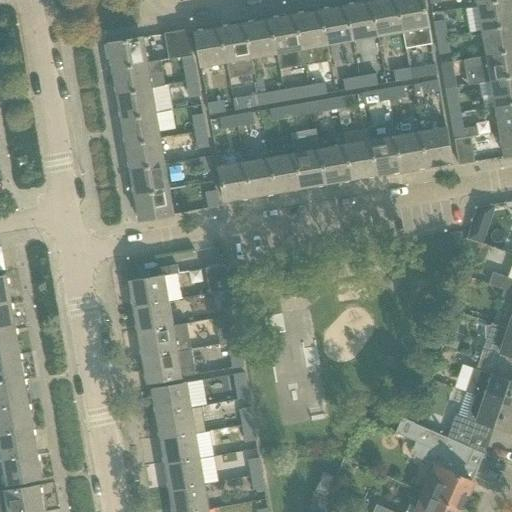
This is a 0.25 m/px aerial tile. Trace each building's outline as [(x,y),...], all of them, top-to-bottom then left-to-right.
[(397,0),(378,0),(371,1),(378,36),(402,32),(403,32),(397,0)] [(423,0),(397,0),(403,32),(402,32),(405,49),(406,49),(431,45),(428,27),(426,12),(423,0)] [(511,0),(507,0),(477,5),(482,31),(511,25),(511,0)] [(371,1),(346,6),(352,41),(378,36),(371,1)] [(482,31),(477,5),(465,7),(470,33),(482,31)] [(346,6),(321,10),(327,45),(352,41),(346,6)] [(321,10),(296,14),(302,50),(305,65),(330,61),(327,45),(321,10)] [(296,14),(270,19),(277,54),(279,70),(305,65),(296,14)] [(270,19),(245,23),(251,58),(277,54),(270,19)] [(444,20),(433,22),(436,38),(447,36),(444,20)] [(245,23),(220,28),(226,63),(229,78),(254,74),(251,58),(245,23)] [(511,25),(482,31),(486,56),(511,51),(511,25)] [(220,28),(194,32),(198,52),(200,67),(226,63),(220,28)] [(188,29),(164,33),(169,60),(192,56),(188,29)] [(447,36),(436,38),(439,54),(450,53),(447,36)] [(108,43),(112,69),(147,63),(143,37),(108,43)] [(469,85),(477,83),(511,77),(511,51),(486,56),(464,60),(469,85)] [(112,69),(117,94),(152,88),(164,86),(159,61),(147,63),(112,69)] [(194,62),(182,64),(185,82),(198,80),(194,62)] [(440,64),(445,89),(457,87),(453,62),(440,64)] [(434,63),(409,68),(411,80),(436,76),(434,63)] [(411,80),(409,68),(392,70),(394,83),(411,80)] [(375,74),(359,77),(361,89),(377,86),(375,74)] [(361,89),(359,77),(341,80),(344,92),(361,89)] [(495,106),(511,103),(511,77),(477,83),(481,108),(495,106)] [(198,80),(185,82),(188,98),(200,96),(198,80)] [(421,83),(423,94),(440,92),(438,80),(421,83)] [(324,83),(308,86),(310,97),(326,95),(324,83)] [(308,86),(284,90),(286,102),(310,97),(308,86)] [(403,86),(387,89),(389,101),(405,98),(403,86)] [(457,87),(445,89),(449,114),(461,112),(457,87)] [(117,94),(121,119),(156,113),(152,88),(117,94)] [(387,89),(361,93),(364,105),(377,103),(389,101),(387,89)] [(276,91),(258,94),(260,106),(278,103),(276,91)] [(260,106),(258,94),(232,99),(235,111),(260,106)] [(353,94),(336,97),(338,109),(355,106),(353,94)] [(321,112),(330,111),(338,109),(336,98),(319,101),(321,112)] [(223,101),(207,104),(209,114),(225,112),(223,101)] [(301,103),(286,106),(288,118),(303,115),(301,103)] [(511,103),(495,106),(499,132),(511,129),(511,103)] [(288,118),(286,106),(269,109),(271,121),(288,118)] [(252,112),(235,115),(238,127),(254,125),(252,112)] [(449,114),(453,140),(454,140),(465,138),(470,137),(478,136),(477,127),(463,129),(462,121),(460,112),(449,114)] [(121,119),(125,145),(160,139),(156,113),(121,119)] [(203,115),(191,117),(194,133),(205,131),(203,115)] [(235,115),(219,118),(221,130),(238,127),(235,115)] [(393,123),(368,128),(370,141),(395,136),(393,123)] [(316,128),(290,132),(294,154),(300,189),(326,185),(319,150),(317,137),(316,128)] [(368,128),(342,132),(345,145),(370,141),(368,128)] [(446,128),(420,132),(426,167),(452,163),(449,143),(446,128)] [(511,129),(499,132),(504,158),(511,156),(511,129)] [(205,131),(194,133),(197,149),(208,147),(205,131)] [(317,137),(319,150),(345,145),(342,132),(317,137)] [(420,132),(395,136),(401,172),(426,167),(420,132)] [(395,136),(370,141),(376,176),(401,172),(395,136)] [(465,138),(454,140),(458,166),(475,163),(470,137),(465,138)] [(125,145),(130,170),(165,164),(160,139),(125,145)] [(370,141),(345,145),(351,180),(376,176),(370,141)] [(345,145),(319,150),(326,185),(351,180),(345,145)] [(294,154),(269,158),(275,194),(300,189),(294,154)] [(210,157),(198,159),(201,173),(212,171),(213,171),(211,157),(210,157)] [(269,158),(244,163),(250,198),(275,194),(269,158)] [(244,163),(218,167),(221,183),(224,202),(250,198),(244,163)] [(165,164),(130,170),(134,195),(169,189),(165,164)] [(139,221),(148,220),(174,215),(169,189),(134,195),(139,221)] [(205,192),(208,209),(219,207),(216,190),(205,192)] [(473,216),(467,238),(481,243),(489,221),(473,216)] [(177,265),(163,267),(165,276),(176,274),(178,273),(177,265)] [(226,265),(206,269),(210,294),(231,291),(226,265)] [(492,273),(488,284),(504,290),(511,292),(511,271),(509,279),(492,273)] [(131,282),(130,282),(134,308),(169,302),(181,300),(176,274),(164,276),(131,282)] [(0,304),(11,303),(6,276),(0,276),(0,304)] [(511,306),(511,316),(508,329),(511,330),(511,292),(504,290),(499,302),(511,306)] [(231,300),(220,302),(223,317),(224,317),(233,315),(231,300)] [(134,308),(138,333),(173,327),(169,302),(134,308)] [(0,304),(0,330),(15,328),(11,303),(0,304)] [(223,317),(214,318),(219,345),(229,344),(239,342),(235,317),(235,315),(233,315),(224,317),(223,317)] [(484,347),(480,358),(507,368),(511,357),(511,356),(511,330),(508,329),(492,324),(491,326),(485,326),(486,341),(484,347)] [(138,333),(143,359),(191,351),(186,325),(173,327),(138,333)] [(0,330),(0,356),(19,354),(15,328),(0,330)] [(244,367),(241,350),(230,352),(233,369),(244,367)] [(191,351),(143,359),(147,384),(195,376),(191,351)] [(0,356),(0,382),(24,378),(19,354),(0,356)] [(465,392),(474,395),(511,408),(511,382),(503,379),(507,368),(480,358),(476,371),(473,369),(465,392)] [(245,373),(234,375),(238,399),(249,397),(245,373)] [(0,382),(0,408),(28,404),(24,378),(0,382)] [(187,383),(152,390),(156,415),(191,409),(187,383)] [(452,422),(446,438),(465,446),(484,454),(493,427),(510,433),(511,428),(511,408),(474,395),(467,417),(455,413),(452,422)] [(0,408),(0,435),(33,430),(28,404),(0,408)] [(240,410),(243,426),(253,424),(251,408),(240,410)] [(156,415),(160,441),(196,435),(191,409),(156,415)] [(401,419),(395,434),(415,442),(410,455),(439,468),(434,480),(427,495),(460,509),(484,454),(465,446),(446,438),(415,425),(401,419)] [(253,424),(243,426),(246,443),(256,441),(253,424)] [(0,435),(0,448),(2,462),(37,455),(33,430),(0,435)] [(160,441),(165,467),(200,461),(196,435),(160,441)] [(37,455),(2,462),(6,485),(41,479),(37,455)] [(249,460),(251,477),(262,476),(259,459),(249,460)] [(165,467),(169,492),(204,486),(200,461),(165,467)] [(323,473),(315,493),(327,498),(335,478),(323,473)] [(262,476),(251,477),(254,493),(265,491),(262,476)] [(5,491),(0,491),(0,511),(36,511),(45,511),(40,485),(20,488),(5,491)] [(169,492),(172,511),(203,511),(209,511),(204,486),(169,492)] [(327,498),(315,493),(312,511),(311,511),(329,511),(333,501),(330,500),(327,498)] [(409,505),(406,511),(458,511),(460,509),(427,495),(424,494),(418,508),(409,505)]
